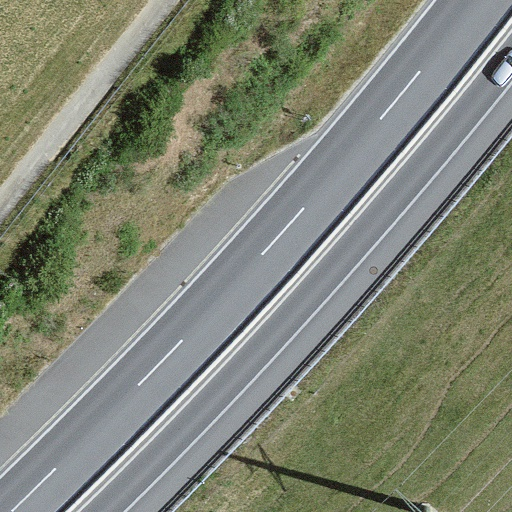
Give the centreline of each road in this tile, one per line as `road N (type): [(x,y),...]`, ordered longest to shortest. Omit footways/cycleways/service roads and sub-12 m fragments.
road 1 (trunk): [(476,0),(284,230),(11,511)]
road 2 (trunk): [(102,511),(333,269),(511,57)]
